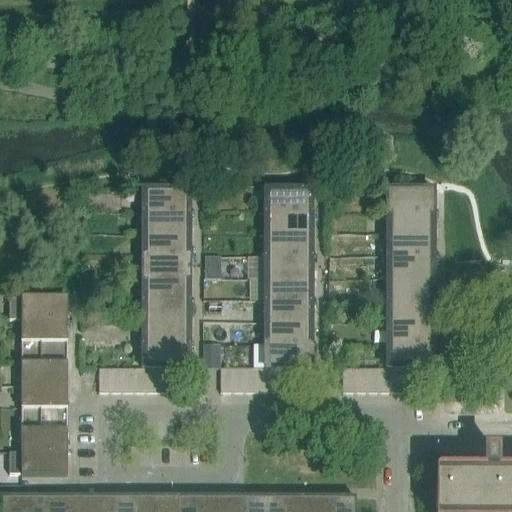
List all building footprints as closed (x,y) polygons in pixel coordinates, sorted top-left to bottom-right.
[(189,193),(143,192),(143,215),(189,215),(189,193)] [(311,193),(265,193),(265,216),(311,216),(311,193)] [(433,216),(433,193),(399,193),(387,193),(387,216),(433,216)] [(189,215),(143,215),(143,237),(189,238),(189,215)] [(265,216),(265,238),(311,238),(311,216),(265,216)] [(433,216),(387,216),(387,238),(433,238),(433,216)] [(189,238),(143,237),(143,260),(189,260),(189,238)] [(265,238),(265,260),(311,260),(311,238),(265,238)] [(433,238),(387,238),(387,260),(433,260),(433,238)] [(189,260),(143,260),(143,282),(188,282),(189,260)] [(265,260),(265,282),(311,282),(311,260),(265,260)] [(433,260),(387,260),(387,282),(433,282),(433,260)] [(188,282),(143,282),(143,304),(188,304),(188,282)] [(265,282),(265,304),(311,304),(311,282),(265,282)] [(433,282),(387,282),(387,304),(433,304),(433,282)] [(90,283),(80,283),(79,296),(89,297),(90,283)] [(67,300),(21,299),(21,301),(9,300),(9,322),(21,322),(67,323),(67,300)] [(188,304),(143,304),(143,326),(188,326),(188,304)] [(265,304),(265,326),(311,327),(311,304),(265,304)] [(433,304),(387,304),(387,326),(433,326),(433,304)] [(209,305),(209,316),(220,316),(220,305),(209,305)] [(67,323),(21,322),(20,366),(41,366),(41,345),(67,345),(67,323)] [(188,326),(143,326),(143,348),(188,348),(188,326)] [(265,326),(265,348),(311,349),(311,327),(265,326)] [(433,326),(387,326),(387,348),(433,348),(433,326)] [(20,366),(20,388),(67,388),(67,345),(41,345),(41,366),(20,366)] [(147,371),(159,371),(170,371),(188,371),(188,348),(143,348),(143,371),(147,371)] [(203,348),(203,371),(219,371),(219,348),(208,348),(203,348)] [(281,371),(293,371),(311,371),(311,349),(265,348),(265,371),(269,371),(281,371)] [(399,371),(403,371),(415,371),(433,371),(433,348),(387,348),(387,371),(391,371),(399,371)] [(99,371),(99,395),(111,395),(111,371),(99,371)] [(123,371),(111,371),(111,395),(123,395),(123,371)] [(135,371),(123,371),(123,395),(135,395),(135,371)] [(147,371),(143,371),(135,371),(135,395),(146,395),(147,371)] [(159,371),(147,371),(146,395),(158,395),(159,371)] [(170,371),(159,371),(158,395),(170,395),(170,371)] [(219,396),(232,396),(232,371),(219,371),(219,396)] [(244,371),(232,371),(232,396),(244,396),(244,371)] [(256,371),(244,371),(244,396),(256,396),(256,371)] [(265,371),(256,371),(256,396),(269,396),(269,371),(265,371)] [(281,371),(269,371),(269,396),(281,396),(281,371)] [(293,371),(281,371),(281,396),(293,396),(293,371)] [(355,371),(343,371),(342,396),(355,396),(355,371)] [(367,371),(355,371),(355,396),(367,396),(367,371)] [(379,371),(367,371),(367,396),(379,396),(379,371)] [(379,371),(379,396),(391,396),(391,371),(387,371),(387,372),(379,371)] [(403,371),(399,371),(391,371),(391,396),(403,396),(403,371)] [(415,371),(403,371),(403,396),(415,396),(415,371)] [(67,388),(20,388),(20,410),(40,410),(40,432),(67,433),(67,388)] [(40,410),(20,410),(20,454),(67,455),(67,433),(40,432),(40,410)] [(20,477),(66,478),(67,455),(20,454),(20,455),(8,455),(8,476),(20,476),(20,477)] [(511,511),(511,474),(498,474),(498,472),(498,454),(486,454),(486,472),(486,474),(437,474),(436,474),(435,511),(511,511)] [(0,499),(0,511),(21,511),(22,499),(0,499)] [(22,499),(21,511),(44,511),(44,499),(22,499)] [(66,511),(66,499),(44,499),(44,511),(66,511)] [(66,499),(66,511),(88,511),(88,499),(66,499)] [(88,499),(88,511),(110,511),(111,499),(88,499)] [(111,499),(110,511),(132,511),(133,499),(111,499)] [(154,511),(155,499),(133,499),(132,511),(154,511)] [(155,499),(154,511),(176,511),(177,499),(155,499)] [(177,499),(176,511),(199,511),(199,500),(177,499)] [(199,500),(199,511),(221,511),(221,500),(199,500)] [(221,500),(221,511),(243,511),(243,500),(221,500)] [(243,500),(243,511),(265,511),(266,500),(243,500)] [(266,500),(265,511),(287,511),(288,500),(266,500)] [(288,500),(287,511),(309,511),(310,500),(288,500)] [(310,500),(309,511),(331,511),(332,500),(310,500)] [(354,511),(355,500),(332,500),(331,511),(354,511)]
